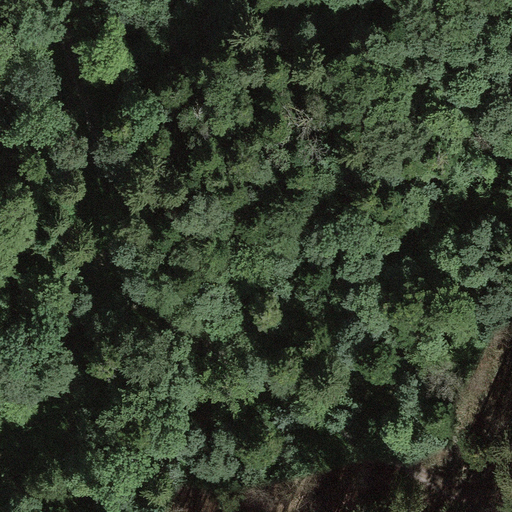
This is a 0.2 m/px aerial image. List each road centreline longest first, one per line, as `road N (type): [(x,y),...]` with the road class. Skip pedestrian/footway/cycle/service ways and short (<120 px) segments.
road 1 (track): [(477,511),(180,331),(103,272)]
road 2 (track): [(0,235),(73,279),(103,272),(128,241),(47,0)]
